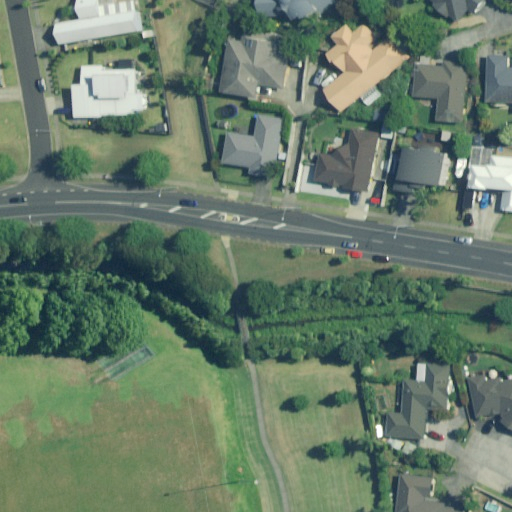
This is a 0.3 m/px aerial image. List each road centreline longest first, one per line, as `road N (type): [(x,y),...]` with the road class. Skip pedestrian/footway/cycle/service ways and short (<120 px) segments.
road 1 (tertiary): [(40,199),(117,202),(511,263)]
road 2 (residential): [(11,0),(38,136),(40,199)]
